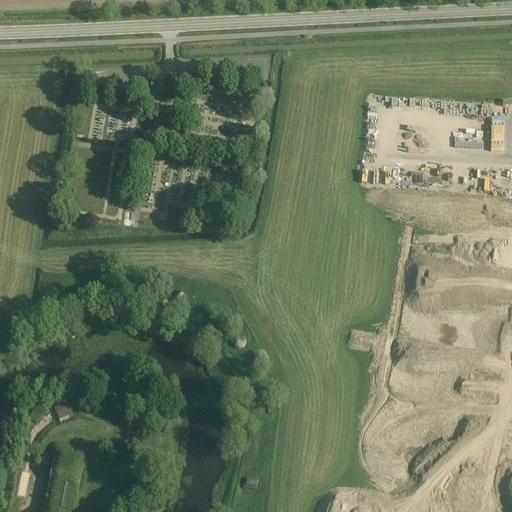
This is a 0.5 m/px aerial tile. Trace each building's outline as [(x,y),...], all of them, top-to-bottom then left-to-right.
[(260,69),(269,71),(272,57),(263,55),(260,69)] [(170,134),(173,118),(156,116),(153,131),(170,134)] [(122,296),(134,291),(129,279),(117,284),(122,296)] [(181,305),(188,290),(176,285),(169,300),(181,305)] [(68,405),(57,410),(60,417),(71,412),(68,405)] [(74,511),(83,468),(78,466),(79,461),(69,459),(69,460),(66,460),(61,458),(58,456),(55,455),(54,461),(44,511),(74,511)] [(240,489),(257,491),(259,479),(242,476),(240,489)]
